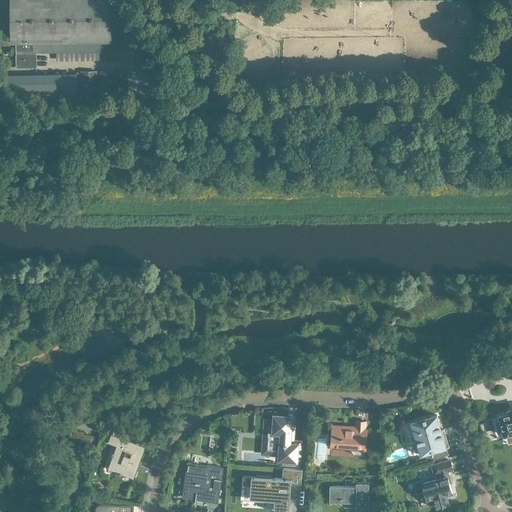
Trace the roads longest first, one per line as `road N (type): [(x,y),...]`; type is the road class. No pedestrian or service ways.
road 1 (residential): [(489,511),(458,399),(444,386),(209,408),(169,447),(154,511)]
road 2 (track): [(388,31),(277,33),(236,15),(121,18)]
road 3 (track): [(129,0),(130,66),(49,67)]
